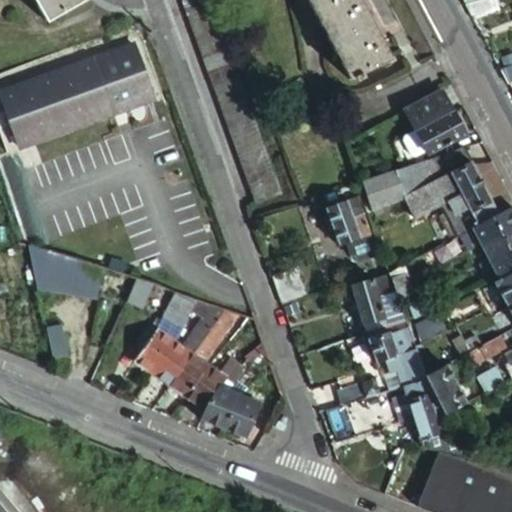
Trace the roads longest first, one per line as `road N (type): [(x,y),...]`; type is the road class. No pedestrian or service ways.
road 1 (residential): [(305,499),(299,404),(154,0)]
road 2 (tertiary): [(305,499),(0,376)]
road 3 (tertiary): [(511,137),(440,0)]
